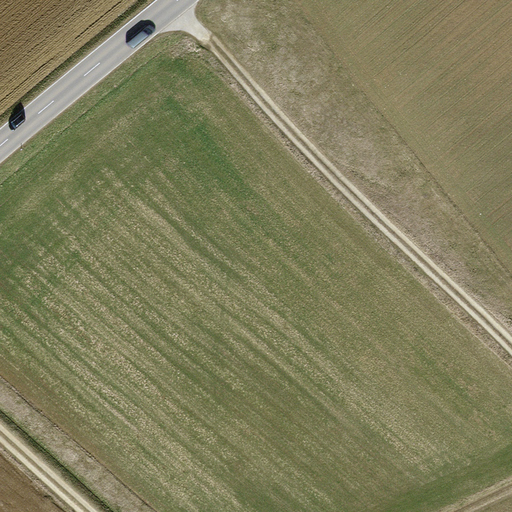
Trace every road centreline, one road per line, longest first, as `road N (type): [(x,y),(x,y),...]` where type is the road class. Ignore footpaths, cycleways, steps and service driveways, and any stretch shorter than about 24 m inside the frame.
road 1 (track): [(511,344),(175,8)]
road 2 (tertiary): [(0,154),(186,0)]
road 3 (track): [(0,429),(91,511)]
